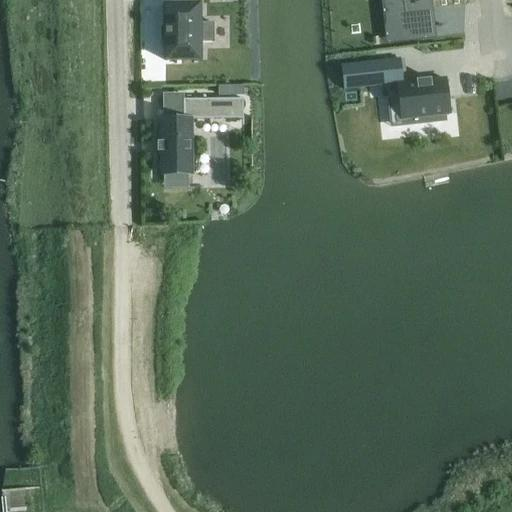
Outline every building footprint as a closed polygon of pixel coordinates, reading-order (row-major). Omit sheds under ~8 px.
[(381,0),(384,20),(427,16),(425,0),(381,0)] [(168,2),(163,2),(163,61),(200,61),(200,41),(212,41),(212,21),(200,22),(200,2),(168,2)] [(380,61),(341,66),(344,88),(382,83),(380,61)] [(402,81),(394,82),(396,94),(399,120),(414,119),(414,124),(445,121),(444,115),(449,115),(446,88),(445,77),(422,79),(402,81)] [(243,84),(218,84),(217,95),(243,95),(243,84)] [(182,117),(159,117),(158,149),(158,171),(191,171),(190,115),(191,115),(192,115),(241,115),(241,98),(182,98),(182,117)]
